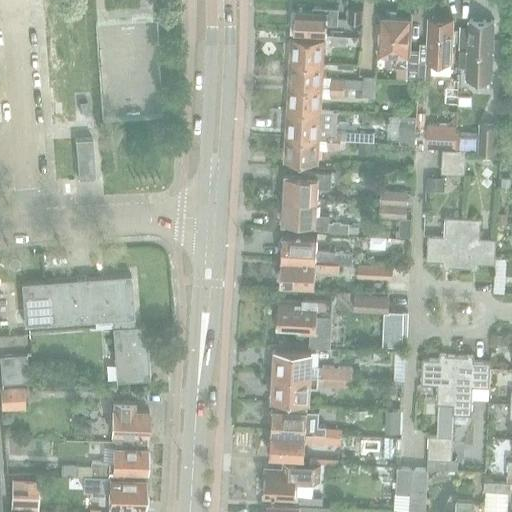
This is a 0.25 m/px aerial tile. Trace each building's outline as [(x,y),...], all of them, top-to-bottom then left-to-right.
[(293,19),(293,29),(295,29),(295,32),(327,33),(328,22),(338,22),(339,6),(313,5),(313,9),(296,8),(296,19),(293,19)] [(363,19),(363,7),(348,7),(347,19),(363,19)] [(419,75),(420,48),(409,47),(411,15),(381,13),(379,49),(396,50),(396,63),(408,64),(408,75),(419,75)] [(451,60),(453,17),(429,16),(427,48),(420,48),(419,75),(431,76),(431,73),(449,74),(450,60),(451,60)] [(492,78),(495,19),(469,17),(468,35),(460,35),(459,65),(467,65),(467,77),(492,78)] [(292,35),(290,63),(323,65),(324,50),(333,44),(347,45),(348,37),(334,36),(325,36),(325,37),(292,35)] [(290,63),(289,85),(344,87),(345,77),(331,77),(331,76),(323,75),(323,65),(290,63)] [(376,78),(375,77),(365,77),(364,95),(375,95),(376,78)] [(289,85),(288,108),(308,109),(321,110),(322,95),(331,96),(331,95),(344,96),(344,87),(289,85)] [(288,108),(286,135),(342,138),(342,129),(329,129),(329,127),(320,127),(321,110),(308,109),(288,108)] [(400,120),(399,141),(415,142),(416,120),(400,120)] [(497,150),(498,122),(480,121),(479,149),(497,150)] [(428,145),(456,146),(456,125),(428,123),(428,145)] [(341,147),(342,138),(286,135),(285,160),(318,162),(319,147),(328,148),(328,146),(341,147)] [(95,175),(92,136),(75,137),(75,138),(76,138),(78,175),(78,177),(95,175)] [(373,140),(358,140),(357,150),(373,151),(373,140)] [(442,160),(466,161),(467,149),(443,148),(442,160)] [(465,173),(466,161),(442,160),(441,171),(465,173)] [(282,196),(318,198),(319,185),(332,185),(333,171),(318,170),(318,175),(287,173),(286,184),(283,184),(282,196)] [(426,173),(426,187),(443,188),(444,174),(426,173)] [(380,202),(405,204),(406,191),(381,190),(380,202)] [(317,212),(318,198),(282,196),(282,208),(285,209),(284,220),(315,221),(315,227),(329,228),(330,221),(330,213),(317,212)] [(404,216),(405,204),(380,202),(379,215),(404,216)] [(461,265),(463,216),(446,215),(445,234),(428,233),(427,259),(443,260),(443,264),(461,265)] [(463,216),(461,265),(479,266),(479,261),(495,262),(497,237),(480,236),(481,216),(463,216)] [(349,232),(349,222),(330,221),(329,228),(329,231),(349,232)] [(353,262),(353,250),(317,248),(318,235),(284,233),(283,235),(280,238),(279,244),(283,248),(282,258),(339,261),(353,262)] [(339,269),(339,261),(282,258),(282,267),(278,270),(278,276),(281,279),(281,282),(316,284),(316,268),(339,269)] [(392,276),(392,263),(360,262),(359,275),(392,276)] [(113,326),(145,323),(135,324),(131,273),(21,281),(25,323),(112,317),(113,326)] [(388,294),(356,292),(355,308),(387,310),(388,294)] [(332,305),(332,297),(304,295),(304,299),(280,297),(279,308),(278,308),(275,310),(275,318),(277,320),(278,320),(278,325),(301,326),(300,330),(317,331),(318,311),(328,312),(328,305),(332,305)] [(145,323),(113,326),(112,326),(116,380),(149,377),(145,323)] [(352,375),(352,367),(311,364),(312,349),(276,347),(276,349),(273,348),(272,371),(352,375)] [(437,402),(454,403),(455,403),(457,353),(439,352),(439,357),(422,356),(421,382),(438,383),(437,402)] [(490,385),(491,360),(474,359),(475,354),(457,353),(455,403),(454,403),(453,412),(472,413),(473,385),(490,385)] [(18,355),(0,355),(0,356),(1,383),(19,382),(18,355)] [(317,382),(351,384),(352,375),(272,371),(271,394),(273,394),(273,397),(308,399),(309,384),(317,384),(317,382)] [(0,387),(0,394),(0,407),(24,407),(24,387),(0,387)] [(133,407),(133,399),(113,399),(113,407),(112,407),(111,439),(127,440),(127,433),(148,434),(148,431),(150,429),(150,422),(148,420),(148,408),(133,407)] [(270,410),(269,417),(273,420),(272,428),(312,431),(326,432),(327,424),(319,423),(320,407),(308,407),(308,405),(274,403),(273,407),(270,410)] [(306,439),(312,440),(312,431),(272,428),(271,439),(268,442),(267,447),(271,452),(271,454),(305,456),(306,439)] [(328,440),(328,432),(312,431),(312,440),(328,440)] [(452,447),(453,435),(429,434),(428,446),(452,447)] [(110,474),(123,475),(123,471),(147,471),(147,460),(149,458),(149,453),(147,450),(147,447),(113,446),(113,460),(91,460),(91,474),(110,474)] [(427,467),(428,467),(458,468),(458,458),(452,458),(452,447),(428,446),(427,467)] [(293,503),(323,504),(324,495),(296,493),(297,480),(323,481),(324,461),(284,459),(284,468),(266,467),(265,493),(294,495),(293,503)] [(61,474),(77,474),(77,464),(61,464),(61,474)] [(411,492),(412,466),(398,465),(396,491),(411,492)] [(426,510),(428,467),(427,467),(412,466),(411,492),(410,509),(426,510)] [(9,508),(37,509),(38,474),(10,473),(9,508)] [(85,474),(84,488),(91,489),(91,493),(103,493),(103,489),(109,489),(109,504),(144,505),(145,501),(148,501),(148,491),(145,491),(145,479),(109,478),(110,474),(91,474),(85,474)] [(497,489),(498,480),(485,479),(484,489),(497,489)] [(498,480),(497,489),(510,490),(511,481),(498,480)] [(473,511),(475,500),(457,499),(455,511),(473,511)] [(293,503),(267,501),(266,511),(331,511),(332,505),(323,504),(293,503)]
